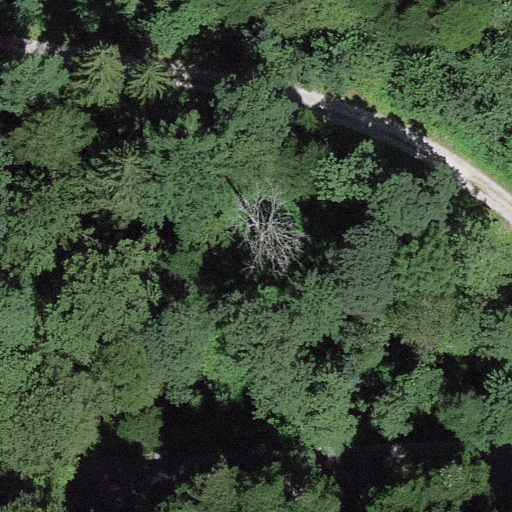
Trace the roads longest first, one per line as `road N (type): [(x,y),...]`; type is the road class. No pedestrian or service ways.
road 1 (track): [(0,46),(258,89),(401,135),(511,198)]
road 2 (unclassified): [(511,467),(0,492)]
